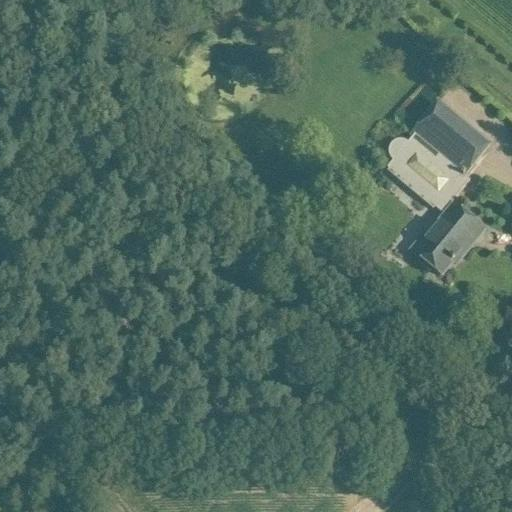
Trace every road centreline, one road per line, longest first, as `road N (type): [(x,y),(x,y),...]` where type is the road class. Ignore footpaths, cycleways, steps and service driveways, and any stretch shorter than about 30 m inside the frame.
road 1 (track): [(469,511),(424,448),(306,355),(177,213),(129,184),(83,137),(3,0)]
road 2 (unclassified): [(363,511),(511,348)]
